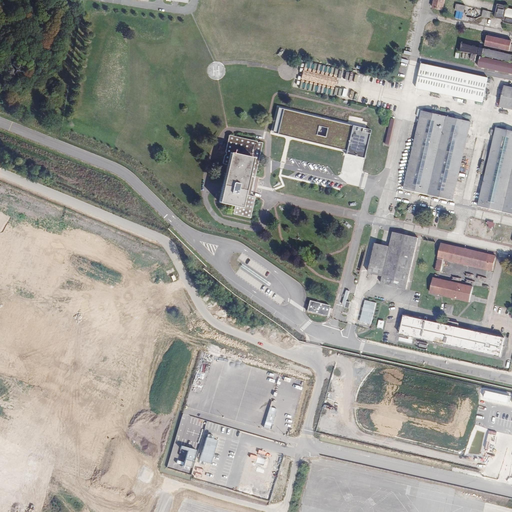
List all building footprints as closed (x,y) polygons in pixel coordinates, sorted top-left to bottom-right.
[(443,10),(445,0),(434,0),(433,8),(443,10)] [(508,6),(507,6),(498,4),(495,18),(504,20),(504,23),(511,24),(511,9),(507,9),(508,6)] [(383,14),(377,47),(393,50),(399,17),(383,14)] [(511,51),(511,54),(483,48),(479,47),(461,43),(460,44),(462,44),(461,50),(460,50),(459,50),(459,52),(461,52),(472,54),(471,60),(475,61),(477,55),(511,62),(511,44),(511,41),(488,36),(485,46),(511,51)] [(511,73),(511,63),(480,57),(478,67),(511,73)] [(488,78),(422,64),(416,88),(483,103),(488,78)] [(511,109),(511,87),(505,86),(500,107),(511,109)] [(372,130),(279,108),(274,132),(347,150),(347,154),(365,158),(372,130)] [(453,200),(471,122),(422,111),(404,189),(453,200)] [(511,131),(496,128),(492,146),(478,206),(511,213),(511,131)] [(229,136),(228,137),(222,163),(223,163),(223,164),(227,165),(219,201),(219,202),(220,202),(235,206),(233,213),(233,214),(249,218),(250,218),(250,217),(255,199),(255,198),(255,197),(254,197),(247,195),(251,177),(254,177),(255,177),(255,176),(262,143),(262,142),(230,135),(229,135),(229,136)] [(321,177),(319,185),(340,190),(342,183),(321,177)] [(406,289),(418,238),(393,232),(390,247),(375,243),(369,273),(383,276),(381,284),(406,289)] [(492,271),(496,256),(442,243),(436,271),(441,272),(444,259),(447,260),(492,271)] [(470,302),(473,287),(434,278),(431,293),(470,302)] [(307,311),(327,316),(330,306),(309,300),(307,311)] [(404,315),(400,334),(500,357),(505,338),(427,320),(428,317),(425,317),(425,320),(404,315)] [(190,475),(207,421),(183,414),(167,467),(190,475)]
